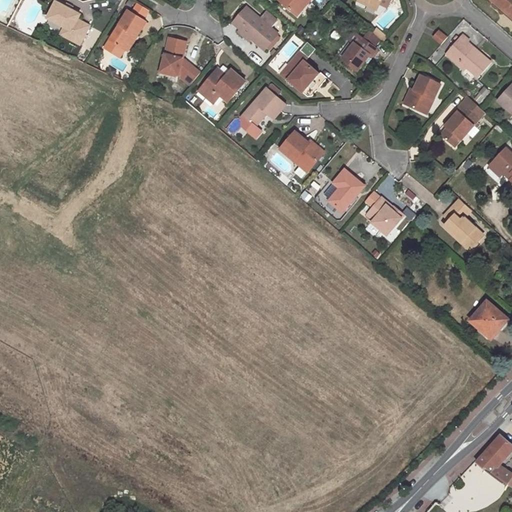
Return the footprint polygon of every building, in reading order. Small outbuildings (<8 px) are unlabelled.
[(281,0),(281,1),(297,15),(309,0),(281,0)] [(376,10),(378,6),(363,0),(358,0),(358,1),(376,10)] [(504,8),(511,14),(511,0),(492,0),(503,9),(504,8)] [(80,44),(89,25),(77,19),(80,14),(70,9),(65,7),(56,2),(47,18),(64,27),(63,29),(70,33),(67,38),(80,44)] [(137,4),(132,12),(143,19),(148,10),(137,4)] [(240,28),(251,38),(264,49),(278,34),(247,6),(233,21),(241,27),(240,28)] [(511,21),(511,14),(504,8),(503,9),(501,11),(511,21)] [(137,36),(146,21),(143,19),(132,12),(128,10),(105,48),(120,57),(125,49),(134,34),(137,36)] [(249,40),(251,38),(240,28),(238,31),(249,40)] [(70,33),(63,29),(60,34),(67,38),(70,33)] [(373,33),(384,42),(387,38),(376,29),(373,33)] [(440,44),(447,37),(439,30),(433,37),(440,44)] [(372,56),(377,49),(374,47),(364,39),(355,32),(350,39),(355,43),(342,59),(350,65),(355,69),(358,71),(364,62),(370,55),(372,56)] [(369,33),(364,39),(374,47),(378,41),(369,33)] [(137,36),(134,34),(125,49),(128,51),(137,36)] [(464,45),(468,42),(469,40),(463,35),(446,53),(464,69),(466,66),(478,77),(490,63),(473,47),(470,50),(464,45)] [(178,74),(190,85),(199,73),(182,58),(179,57),(183,40),(169,37),(162,71),(178,74)] [(295,71),(287,79),(303,92),(319,73),(305,60),(315,49),(307,42),(288,65),(295,71)] [(473,47),(468,42),(464,45),(470,50),(473,47)] [(295,71),(288,65),(281,74),(287,79),(295,71)] [(217,70),(199,90),(214,103),(220,95),(228,102),(245,82),(231,69),(225,77),(217,70)] [(421,75),(414,89),(407,105),(427,114),(441,84),(421,75)] [(511,84),(498,101),(511,113),(511,84)] [(267,88),(244,115),(244,116),(256,126),(267,113),(274,119),(286,104),(267,88)] [(407,105),(414,89),(411,88),(404,103),(407,105)] [(470,98),(468,96),(443,124),(446,126),(470,98)] [(484,112),(479,107),(470,98),(446,126),(447,127),(441,135),(454,146),(484,112)] [(256,126),(244,116),(241,119),(243,120),(243,125),(243,126),(256,138),(262,131),(256,126)] [(280,148),(294,160),(296,158),(310,169),(324,152),(314,144),(312,146),(308,143),(295,131),(280,148)] [(511,180),(511,152),(506,147),(491,163),(503,173),(505,171),(511,176),(511,177),(511,179),(511,180)] [(296,158),(294,160),(307,172),(310,169),(296,158)] [(503,173),(491,163),(489,166),(500,176),(503,173)] [(329,199),(328,200),(342,212),(365,186),(359,180),(345,168),(332,183),(333,183),(338,188),(329,199)] [(338,188),(333,183),(323,194),(329,199),(338,188)] [(415,197),(407,190),(405,193),(413,200),(415,197)] [(380,198),(373,192),(365,201),(372,207),(380,198)] [(386,205),(388,203),(381,197),(380,198),(372,207),(367,214),(373,220),(371,222),(371,223),(386,236),(404,215),(394,206),(393,207),(391,209),(386,205)] [(470,209),(461,200),(446,215),(451,220),(447,225),(471,249),(476,243),(475,242),(481,235),(462,218),(470,209)] [(511,262),(511,247),(498,235),(495,239),(502,246),(498,250),(511,262)] [(471,320),(488,335),(496,327),(499,330),(508,320),(487,302),(471,320)] [(496,327),(488,335),(492,338),(499,330),(496,327)] [(495,442),(476,463),(484,470),(507,485),(511,477),(511,474),(499,465),(511,449),(511,445),(501,436),(495,442)]
